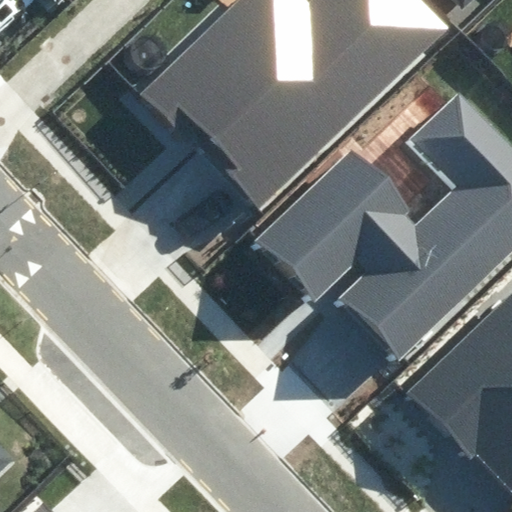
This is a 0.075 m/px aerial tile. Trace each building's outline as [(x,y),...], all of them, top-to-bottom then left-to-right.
[(311,0),(310,0),(239,0),(143,90),(256,209),(451,26),(426,0),(311,0)] [(455,0),(465,10),(474,0),(455,0)] [(349,159),(266,240),(320,296),(355,263),(365,274),(341,297),(404,362),(511,258),(511,142),(458,87),(407,136),(459,191),(418,230),(349,159)] [(511,488),(511,286),(410,386),(511,488)] [(0,439),(0,476),(19,459),(0,439)]
